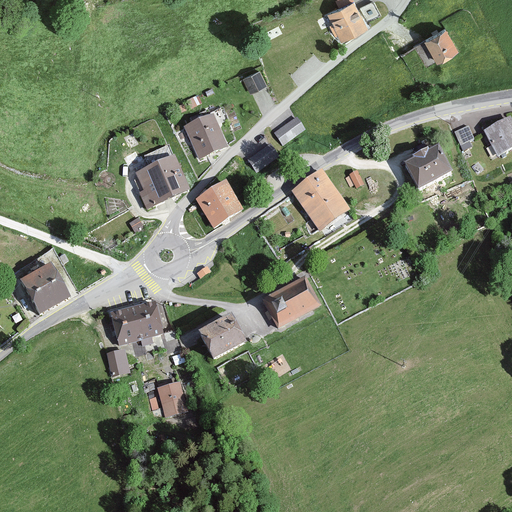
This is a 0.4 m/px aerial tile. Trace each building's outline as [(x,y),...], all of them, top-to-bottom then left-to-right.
[(354,0),(327,14),(341,44),(367,28),(354,0)] [(447,29),(424,40),(437,64),(458,51),(447,29)] [(261,70),(246,77),(253,92),(268,85),(261,70)] [(216,113),(186,127),(201,159),(231,146),(216,113)] [(306,129),(297,117),(275,133),(284,145),(306,129)] [(511,124),(510,120),(483,134),(496,161),(511,152),(511,124)] [(468,127),(454,133),(460,146),(474,140),(468,127)] [(276,152),(267,140),(245,156),(254,168),(276,152)] [(440,149),(407,167),(422,193),(455,175),(440,149)] [(174,159),(137,175),(151,209),(189,192),(174,159)] [(322,171),(292,193),(320,232),(350,210),(322,171)] [(364,185),(357,171),(349,175),(356,189),(364,185)] [(227,182),(198,201),(215,228),(245,210),(227,182)] [(64,255),(58,258),(62,265),(68,262),(64,255)] [(73,299),(53,265),(22,283),(41,317),(73,299)] [(210,272),(207,267),(197,274),(200,279),(210,272)] [(8,288),(13,285),(9,278),(4,280),(8,288)] [(320,306),(305,281),(265,304),(279,328),(320,306)] [(157,304),(112,314),(119,346),(164,336),(157,304)] [(233,317),(200,337),(213,360),(247,341),(233,317)] [(124,353),(107,356),(112,376),(129,373),(124,353)] [(180,386),(158,392),(165,420),(187,414),(180,386)]
